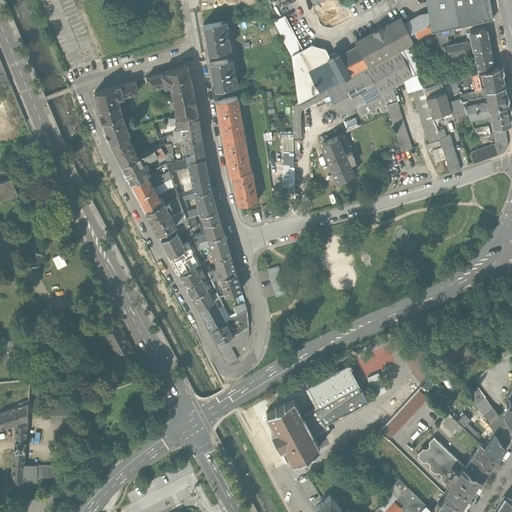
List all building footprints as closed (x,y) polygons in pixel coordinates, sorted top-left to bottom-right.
[(425,0),(428,12),(432,35),(454,31),(492,24),(487,0),(425,0)] [(432,35),(428,12),(407,23),(402,14),(353,40),(354,42),(333,53),(344,75),(321,87),(327,99),(340,126),(355,119),(357,124),(386,112),(383,105),(397,101),(405,99),(400,86),(405,84),(409,93),(409,92),(423,87),(408,48),(432,35)] [(225,20),(203,24),(208,51),(230,47),(228,36),(226,36),(225,32),(227,31),(225,20)] [(344,75),(333,53),(315,46),(305,52),(288,24),(273,33),(291,62),(296,139),(305,139),(303,112),(327,99),(321,87),(344,75)] [(475,51),(501,46),(498,28),(471,33),(473,39),(475,51)] [(442,57),(475,51),(473,39),(449,43),(447,37),(455,35),(454,31),(432,35),(442,57)] [(479,71),(505,66),(501,46),(475,51),(442,57),(448,69),(477,63),(479,71)] [(232,57),(210,61),(215,88),(237,84),(235,73),(233,73),(232,68),(234,68),(232,57)] [(0,58),(0,83),(10,84),(0,58)] [(459,96),(509,86),(505,66),(479,71),(450,76),(459,96)] [(186,69),(168,73),(172,89),(172,93),(191,88),(186,69)] [(146,79),(149,91),(163,88),(164,91),(172,89),(168,73),(146,79)] [(95,94),(98,107),(117,101),(123,100),(122,97),(128,95),(137,93),(134,82),(95,94)] [(460,98),(466,113),(511,105),(511,101),(509,86),(459,96),(460,98)] [(423,87),(409,92),(426,143),(441,139),(434,117),(428,98),(424,87),(423,87)] [(191,88),(172,93),(174,100),(170,101),(171,107),(174,107),(175,114),(176,116),(196,112),(191,88)] [(447,92),(428,98),(434,117),(453,111),(450,101),(447,92)] [(243,134),(237,96),(217,100),(223,137),(243,134)] [(456,117),(466,113),(460,98),(450,101),(453,111),(456,117)] [(117,101),(98,107),(103,121),(122,115),(117,101)] [(397,101),(383,105),(386,112),(398,149),(411,145),(397,101)] [(511,105),(466,113),(470,121),(490,118),(493,128),(506,125),(511,123),(511,105)] [(153,116),(154,121),(163,119),(169,118),(176,116),(175,114),(170,115),(169,112),(153,116)] [(183,140),(201,137),(196,112),(176,116),(169,118),(170,121),(175,120),(176,128),(181,127),(182,134),(183,140)] [(103,121),(110,143),(126,134),(128,133),(122,115),(103,121)] [(493,128),(495,143),(471,152),(476,166),(502,155),(506,152),(508,150),(510,145),(509,140),(506,125),(493,128)] [(158,139),(154,129),(150,130),(151,133),(146,135),(152,148),(160,144),(158,139)] [(121,164),(138,156),(126,134),(110,143),(121,164)] [(171,143),(183,140),(182,134),(169,136),(171,143)] [(250,169),(243,134),(223,137),(230,174),(233,173),(250,169)] [(160,144),(171,143),(169,136),(158,139),(160,144)] [(350,153),(343,136),(321,146),(337,181),(358,172),(354,163),(360,160),(356,150),(350,153)] [(187,159),(205,155),(201,137),(183,140),(187,159)] [(131,181),(148,172),(147,170),(150,168),(147,163),(144,165),(141,161),(147,157),(149,160),(157,156),(166,154),(163,149),(171,147),(171,143),(160,144),(152,148),(138,156),(121,164),(131,181)] [(436,160),(446,157),(442,147),(432,150),(436,160)] [(283,148),(282,185),(295,185),(295,148),(283,148)] [(190,175),(208,171),(205,155),(187,159),(180,160),(181,167),(188,166),(190,175)] [(257,201),(251,169),(250,169),(233,173),(238,204),(257,201)] [(194,193),(212,189),(208,171),(190,175),(191,179),(194,193)] [(138,196),(164,182),(161,176),(161,175),(150,181),(148,178),(151,176),(148,172),(131,181),(138,196)] [(191,179),(190,175),(181,178),(179,178),(181,184),(185,183),(185,181),(191,179)] [(11,177),(0,181),(0,199),(18,193),(11,177)] [(168,180),(165,182),(168,188),(173,185),(172,181),(171,178),(168,180)] [(147,212),(164,203),(161,196),(159,197),(157,193),(168,188),(165,182),(164,182),(138,196),(147,212)] [(194,193),(199,214),(218,209),(212,189),(194,193)] [(147,212),(158,233),(185,219),(183,211),(172,216),(169,211),(172,209),(168,201),(164,203),(147,212)] [(185,219),(195,215),(191,205),(181,208),(183,211),(185,219)] [(196,244),(225,235),(218,209),(199,214),(202,222),(200,223),(201,229),(203,229),(205,233),(193,236),(196,244)] [(195,215),(185,219),(189,226),(189,228),(198,226),(195,215)] [(158,233),(171,258),(183,252),(185,251),(184,250),(191,247),(188,242),(183,245),(177,233),(186,228),(189,226),(185,219),(158,233)] [(189,228),(189,226),(186,228),(189,234),(187,235),(191,244),(196,244),(193,236),(189,228)] [(214,262),(231,257),(225,235),(196,244),(199,250),(209,247),(214,262)] [(42,247),(33,244),(28,261),(28,262),(27,265),(32,267),(33,263),(38,264),(41,252),(43,252),(44,251),(44,249),(43,248),(42,248),(42,247)] [(179,274),(196,264),(191,256),(187,258),(183,252),(171,258),(179,274)] [(220,280),(236,275),(231,257),(214,262),(215,264),(216,269),(208,272),(212,283),(220,280)] [(185,285),(201,277),(199,275),(203,273),(201,269),(197,271),(196,269),(198,268),(196,264),(179,274),(185,285)] [(278,266),(268,269),(276,297),(286,294),(278,266)] [(222,286),(226,299),(241,294),(236,275),(220,280),(222,286)] [(192,296),(207,288),(201,277),(185,285),(192,296)] [(220,280),(212,283),(214,289),(222,286),(220,280)] [(198,308),(218,297),(216,292),(210,295),(207,288),(192,296),(198,308)] [(209,329),(225,321),(217,307),(222,304),(218,297),(198,308),(209,329)] [(232,311),(235,317),(242,312),(239,307),(232,311)] [(234,335),(226,321),(225,321),(209,329),(217,343),(234,335)] [(120,325),(104,334),(116,355),(131,347),(123,331),(120,325)] [(248,327),(234,335),(217,343),(228,364),(237,359),(231,348),(249,338),(248,327)] [(27,342),(7,340),(5,367),(25,369),(27,342)] [(478,360),(484,370),(511,354),(511,347),(511,342),(478,360)] [(404,359),(411,371),(427,361),(420,352),(404,359)] [(292,398),(265,413),(274,429),(270,431),(280,449),(283,447),(292,462),(319,448),(313,436),(325,429),(323,426),(367,401),(361,390),(359,392),(345,368),(306,389),(316,408),(303,415),(302,413),(301,414),(292,398)] [(477,388),(468,394),(483,415),(486,419),(485,420),(488,424),(498,414),(492,407),(485,397),(484,397),(477,388)] [(290,398),(292,396),(294,397),(295,399),(299,396),(295,389),(288,393),(290,398)] [(428,399),(418,389),(379,430),(389,440),(428,399)] [(511,429),(511,401),(510,400),(502,411),(511,429)] [(0,409),(1,413),(15,408),(13,401),(4,404),(0,404),(0,409)] [(16,423),(27,419),(28,402),(21,405),(21,406),(15,408),(1,413),(0,414),(5,427),(16,423)] [(74,415),(74,403),(38,404),(38,416),(74,415)] [(494,432),(505,447),(511,437),(511,429),(502,411),(498,414),(488,424),(494,432)] [(448,413),(440,421),(451,432),(454,429),(458,432),(463,427),(457,421),(448,413)] [(466,424),(470,420),(464,414),(457,421),(463,427),(466,424)] [(25,441),(27,419),(16,423),(14,440),(25,441)] [(101,420),(90,437),(98,442),(108,425),(101,420)] [(491,436),(484,447),(497,459),(505,447),(494,432),(492,430),(489,434),(491,436)] [(465,467),(434,437),(429,441),(429,446),(427,448),(422,448),(418,452),(418,458),(422,462),(427,462),(429,464),(429,469),(434,474),(438,474),(440,476),(440,480),(444,485),(447,484),(449,485),(465,467)] [(14,451),(24,451),(25,447),(25,441),(14,440),(14,447),(14,451)] [(481,444),(472,456),(490,469),(497,459),(484,447),(481,444)] [(14,451),(12,467),(23,468),(24,464),(24,451),(14,451)] [(472,456),(465,467),(483,480),(485,477),(484,477),(488,471),(488,472),(490,469),(472,456)] [(36,465),(24,464),(23,468),(23,482),(36,483),(36,478),(36,465)] [(60,466),(36,465),(36,478),(60,477),(60,466)] [(23,468),(12,467),(11,487),(13,487),(23,485),(23,482),(23,468)] [(446,495),(461,511),(483,480),(465,467),(449,485),(443,493),(446,495)] [(419,511),(425,505),(408,487),(408,488),(399,479),(394,484),(403,493),(397,498),(410,511),(419,511)] [(314,508),(318,511),(341,511),(343,511),(329,495),(314,508)] [(460,511),(461,511),(446,495),(434,511),(460,511)] [(511,511),(511,500),(506,497),(502,498),(496,507),(502,511),(511,511)] [(385,511),(383,511),(379,507),(374,511),(397,511),(400,509),(394,503),(385,511)]
